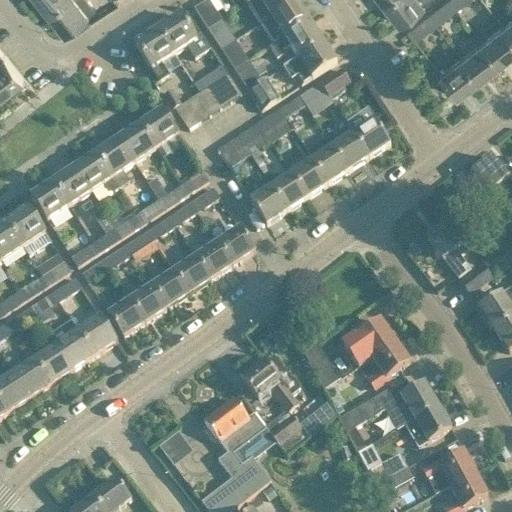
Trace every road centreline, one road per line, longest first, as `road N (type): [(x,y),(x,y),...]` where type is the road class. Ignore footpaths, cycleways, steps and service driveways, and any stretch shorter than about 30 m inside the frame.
road 1 (tertiary): [(99,414),(362,224)]
road 2 (residential): [(511,446),(444,329),(362,224)]
road 3 (residential): [(441,165),(333,0)]
road 4 (tertiary): [(0,502),(99,414)]
road 5 (residential): [(172,511),(99,414)]
